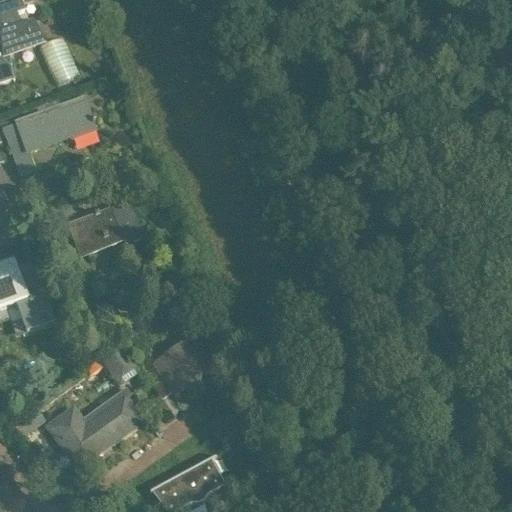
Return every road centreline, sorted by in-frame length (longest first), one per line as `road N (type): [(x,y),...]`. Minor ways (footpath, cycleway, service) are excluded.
road 1 (track): [(212,0),(365,384)]
road 2 (track): [(424,0),(413,304)]
road 3 (track): [(413,304),(380,372),(355,398),(287,511)]
road 4 (residential): [(47,511),(191,416)]
